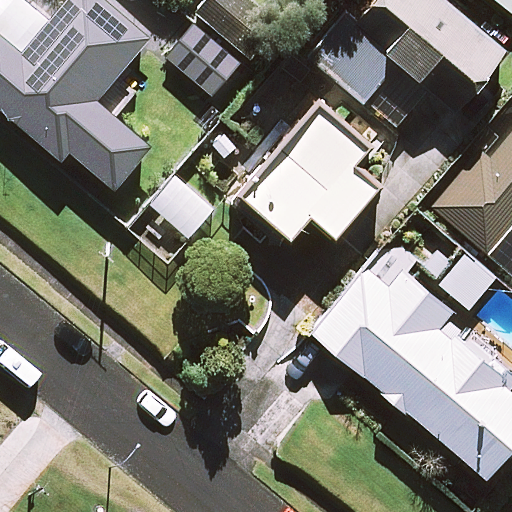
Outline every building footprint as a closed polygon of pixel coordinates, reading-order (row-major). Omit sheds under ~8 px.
[(58,0),(47,14),(34,3),(30,9),(18,0),(0,0),(0,112),(56,157),(62,149),(110,187),(145,143),(114,118),(137,89),(115,71),(139,40),(209,95),(236,61),(157,0),(58,0)] [(275,29),(244,0),(200,0),(193,8),(248,58),(275,29)] [(500,47),(442,0),(366,0),(351,18),(343,12),(305,57),(392,129),(423,90),(448,110),(500,47)] [(511,0),(493,0),(511,14),(511,12),(511,0)] [(359,145),(320,109),(261,173),(240,196),(282,234),(304,211),(326,231),(370,184),(345,161),(359,145)] [(511,128),(487,158),(479,151),(431,207),(511,276),(511,128)] [(437,273),(458,248),(432,226),(410,252),(403,247),(392,260),(381,251),(312,334),(481,474),(511,436),(511,394),(503,387),(507,382),(462,344),(474,329),(405,271),(413,262),(432,279),(437,273)] [(492,276),(458,248),(437,273),(471,301),(492,276)]
